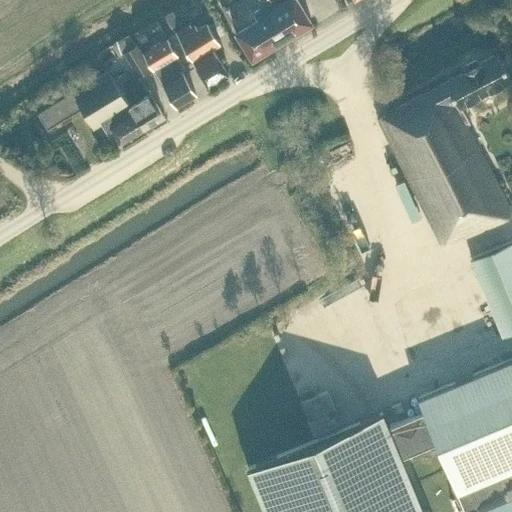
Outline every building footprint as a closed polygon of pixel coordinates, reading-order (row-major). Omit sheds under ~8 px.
[(251,61),(311,24),(296,0),(269,0),(270,2),(252,13),(256,20),(234,33),(251,61)] [(180,24),(172,10),(164,15),(172,28),(180,24)] [(207,88),(228,75),(212,49),(219,44),(206,22),(196,29),(194,25),(190,27),(188,24),(174,33),(192,61),(191,62),(207,88)] [(167,35),(141,51),(153,70),(175,107),(195,95),(180,70),(185,67),(177,54),(178,54),(167,35)] [(151,68),(136,43),(122,52),(137,77),(151,68)] [(497,52),(478,62),(474,59),(464,64),(465,69),(424,91),(423,91),(394,107),(395,108),(377,118),(440,243),(511,213),(464,122),(467,121),(459,106),(511,79),(497,52)] [(144,129),(117,85),(113,79),(108,70),(71,92),(37,114),(46,128),(80,107),(92,127),(100,122),(112,141),(116,138),(119,144),(144,129)] [(128,78),(124,72),(113,79),(117,85),(128,78)] [(144,129),(164,117),(140,79),(131,84),(128,78),(117,85),(144,129)] [(502,335),(511,330),(511,239),(470,257),(502,335)] [(511,511),(511,356),(417,396),(423,411),(435,441),(464,511),(511,511)] [(423,511),(400,456),(435,441),(423,411),(388,425),(382,411),(247,467),(265,511),(423,511)]
